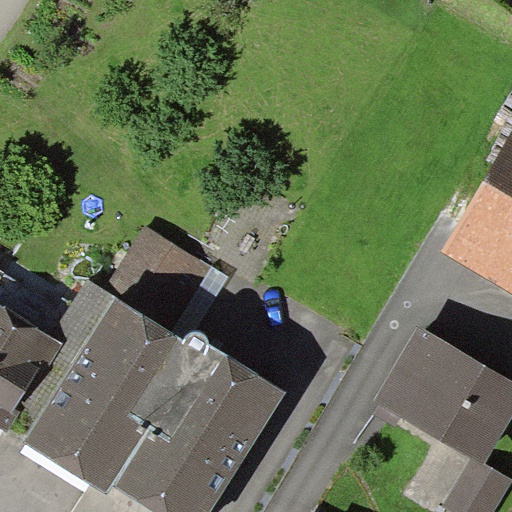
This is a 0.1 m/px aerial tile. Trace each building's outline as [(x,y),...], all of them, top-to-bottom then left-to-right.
[(511,140),(460,228),(511,259),(511,140)] [(150,238),(111,301),(23,442),(87,482),(93,473),(156,511),(167,511),(171,506),(180,511),(202,511),(270,404),(246,389),(253,378),(214,354),(211,359),(205,355),(206,344),(200,336),(195,333),(188,333),(182,337),(178,342),(164,334),(199,278),(178,265),(182,258),(150,238)] [(0,276),(0,427),(23,442),(111,301),(82,283),(68,306),(58,300),(52,309),(0,276)] [(476,458),(511,396),(511,390),(443,350),(444,348),(419,333),(374,409),(376,410),(379,404),(403,418),(404,416),(476,458)] [(441,509),(445,511),(480,511),(498,481),(468,463),(441,509)]
